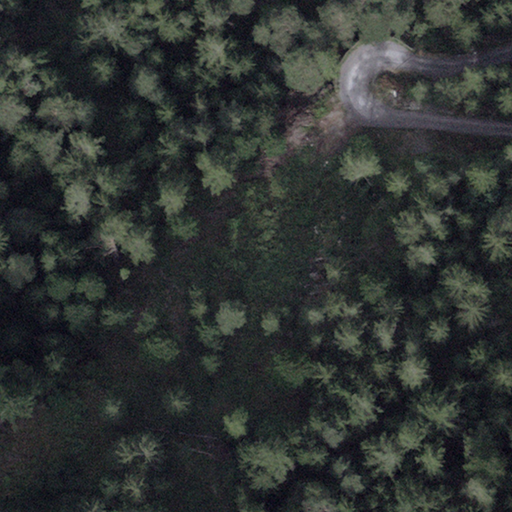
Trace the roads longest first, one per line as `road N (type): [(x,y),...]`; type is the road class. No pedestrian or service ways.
road 1 (track): [(511,50),(438,66),(371,60),(357,73),(356,95),(372,115),(511,127)]
road 2 (track): [(256,511),(378,443),(446,367),(511,326)]
